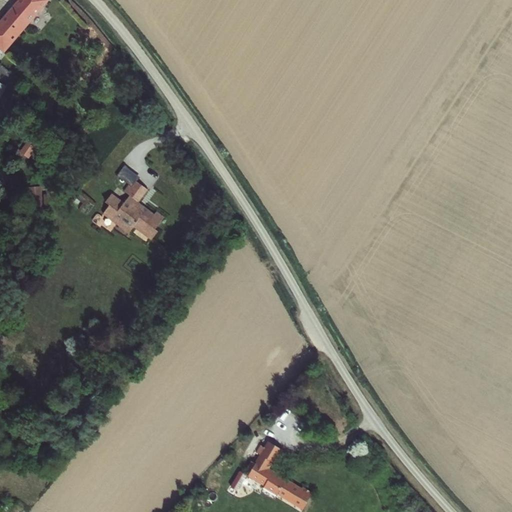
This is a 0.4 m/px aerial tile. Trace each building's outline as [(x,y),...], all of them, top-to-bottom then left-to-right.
[(48,0),(20,0),(0,24),(0,44),(6,50),(48,0)] [(150,183),(139,176),(135,182),(132,180),(127,187),(132,191),(127,198),(115,188),(108,197),(112,200),(108,206),(121,216),(119,218),(131,228),(138,221),(154,234),(160,225),(158,223),(167,212),(159,205),(157,208),(147,201),(145,204),(138,200),(141,196),(150,183)] [(147,201),(141,196),(138,200),(145,204),(147,201)] [(121,216),(108,206),(106,208),(119,218),(121,216)] [(286,447),(272,438),(268,444),(265,442),(260,449),(264,451),(258,459),(255,457),(250,464),(254,466),(250,471),(266,481),(264,485),(277,493),(280,489),(304,506),(315,491),(305,484),(303,486),(271,465),(276,458),(278,459),(286,447)]
